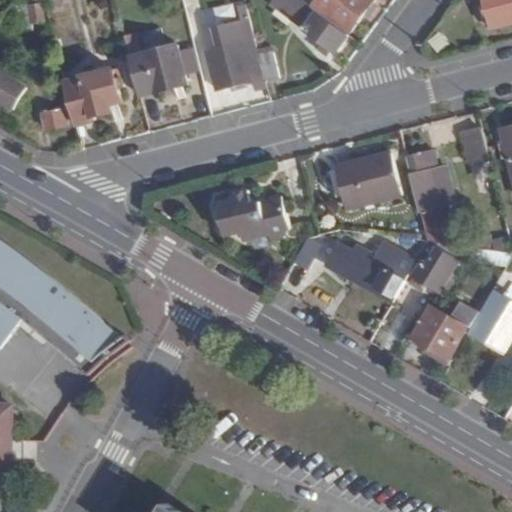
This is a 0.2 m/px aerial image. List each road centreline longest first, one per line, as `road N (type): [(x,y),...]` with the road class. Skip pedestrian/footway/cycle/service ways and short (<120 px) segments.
road 1 (residential): [(511,459),(205,283)]
road 2 (residential): [(365,108),(103,176),(72,205)]
road 3 (residential): [(81,511),(205,283)]
road 4 (residential): [(205,283),(72,205)]
road 5 (residential): [(511,71),(365,108)]
road 6 (residential): [(365,108),(389,52),(428,0)]
